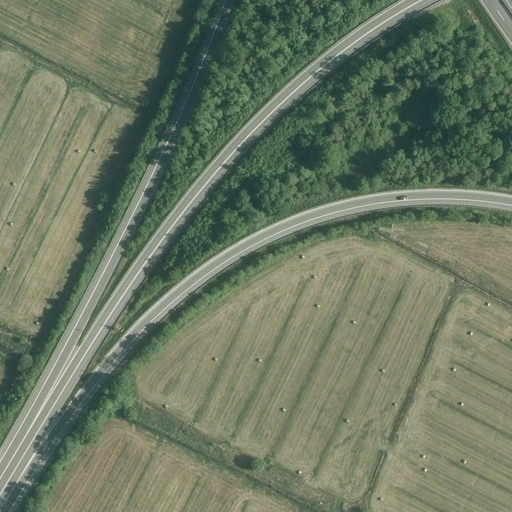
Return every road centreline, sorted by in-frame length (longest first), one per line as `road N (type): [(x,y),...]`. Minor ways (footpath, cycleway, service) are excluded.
road 1 (motorway): [(28,450),(194,198),(314,74),(426,0)]
road 2 (motorway): [(13,473),(50,444),(102,368),(154,315),(269,234),(374,203),(511,202)]
road 3 (motorway): [(230,0),(172,146),(46,395),(28,450)]
